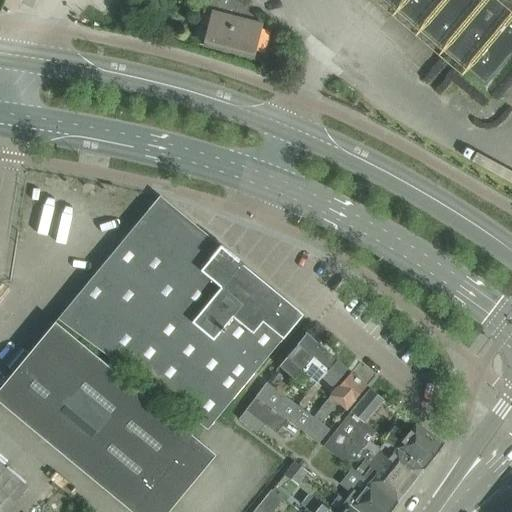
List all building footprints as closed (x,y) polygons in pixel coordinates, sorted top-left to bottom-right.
[(262,25),(251,22),(253,16),(236,2),(237,0),(198,0),(212,12),(204,46),(254,59),(262,25)] [(511,0),(382,0),(439,48),(485,86),(511,53),(511,0)] [(121,366),(221,247),(159,196),(56,319),(121,366)] [(208,430),(295,325),(303,315),(221,247),(121,366),(208,430)] [(198,440),(186,430),(55,321),(0,387),(0,402),(132,511),(168,511),(216,455),(198,440)] [(286,357),(278,366),(294,379),(321,347),(306,334),(286,356),(286,357)] [(322,378),(336,360),(321,347),(294,379),(293,381),(307,392),(317,382),(321,377),(322,378)] [(332,387),(347,370),(336,360),(322,378),(332,387)] [(346,410),(366,386),(350,372),(329,395),(330,396),(312,417),(321,423),(338,403),(346,410)] [(272,376),(269,379),(276,385),(279,382),(272,376)] [(305,405),(321,386),(317,382),(307,392),(309,393),(300,403),(305,405)] [(266,383),(256,396),(286,418),(318,443),(329,429),(321,423),(312,417),(266,383)] [(370,389),(350,413),(364,424),(368,419),(384,401),(370,389)] [(286,418),(256,396),(238,419),(257,434),(264,424),(275,432),(286,418)] [(424,470),(386,439),(385,440),(379,447),(370,440),(376,432),(372,429),(350,413),(336,430),(353,443),(363,450),(410,485),(423,469),(424,470)] [(0,423),(0,483),(10,491),(39,456),(0,423)] [(444,446),(415,424),(406,435),(394,425),(383,438),(385,440),(386,439),(424,470),(444,446)] [(410,485),(363,450),(353,443),(336,430),(323,446),(348,465),(358,453),(366,458),(355,471),(369,481),(397,502),(410,485)] [(297,484),(307,471),(294,461),(283,474),(296,484),(297,485),(297,484)] [(36,506),(57,475),(46,467),(25,499),(36,506)] [(397,502),(369,481),(359,494),(354,489),(345,500),(351,505),(359,511),(390,511),(398,503),(397,502)] [(333,511),(297,484),(297,485),(296,484),(289,494),(311,511),(333,511)] [(272,511),(283,499),(271,489),(252,511),(272,511)] [(359,511),(351,505),(345,500),(335,511),(359,511)]
